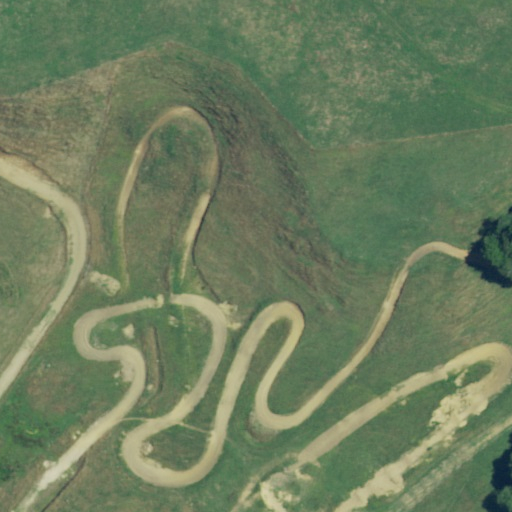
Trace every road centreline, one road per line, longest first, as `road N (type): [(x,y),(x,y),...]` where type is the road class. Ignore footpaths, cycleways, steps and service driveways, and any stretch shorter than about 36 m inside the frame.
road 1 (track): [(0,391),(73,273),(73,237),(52,195),(0,165)]
road 2 (track): [(341,0),(417,56),(511,99)]
